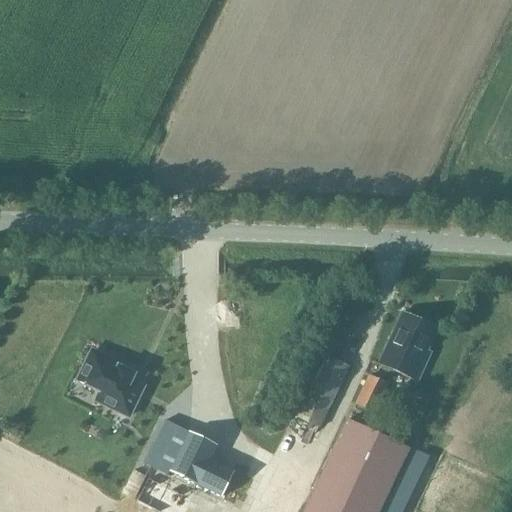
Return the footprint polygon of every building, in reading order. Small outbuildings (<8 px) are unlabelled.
[(282,324),(289,310),(248,292),(242,306),(282,324)] [(429,349),(438,329),(401,313),(377,364),(418,384),(433,352),(429,349)] [(265,355),(276,334),(248,320),(237,341),(265,355)] [(185,421),(215,351),(176,335),(147,405),(185,421)] [(119,400),(114,410),(129,418),(143,388),(131,382),(134,375),(109,363),(110,360),(92,352),(77,381),(100,392),(101,393),(102,391),(119,400)] [(305,401),(297,418),(320,429),(349,367),(326,356),(305,401)] [(386,384),(368,375),(354,404),(372,413),(386,384)] [(346,420),(302,511),(379,511),(409,449),(346,420)] [(189,433),(169,473),(220,498),(233,472),(210,461),(217,447),(189,433)]
